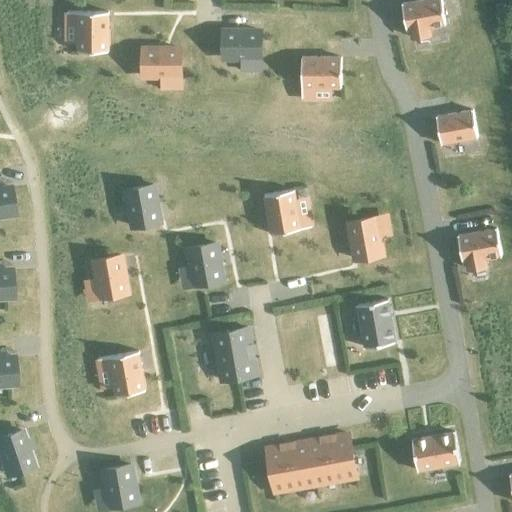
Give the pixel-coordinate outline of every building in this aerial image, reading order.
[(446,23),(441,0),(417,0),(402,3),(407,30),(410,29),(411,36),(431,32),(430,26),(446,23)] [(109,51),(109,11),(68,11),(68,20),(78,20),(78,51),(109,51)] [(264,57),(264,30),(224,30),(224,57),(264,57)] [(184,75),(184,48),(144,48),(144,75),(184,75)] [(342,89),(342,59),(302,59),(302,98),(311,98),(311,89),(342,89)] [(478,136),(473,109),(436,116),(441,143),(478,136)] [(160,221),(154,184),(127,189),(133,225),(160,221)] [(10,186),(0,187),(0,215),(13,213),(10,186)] [(300,222),(295,191),(265,197),(272,236),(312,229),(311,220),(300,222)] [(382,253),(376,216),(349,221),(356,258),(382,253)] [(502,257),(497,230),(458,237),(463,264),(467,264),(468,270),(488,266),(487,260),(502,257)] [(223,279),(216,240),(189,245),(196,284),(223,279)] [(128,291),(121,255),(94,260),(101,296),(128,291)] [(10,269),(0,269),(0,296),(12,296),(10,269)] [(396,341),(388,298),(357,304),(365,347),(396,341)] [(257,373),(248,327),(214,333),(222,379),(257,373)] [(143,390),(136,351),(96,358),(97,367),(108,365),(113,395),(143,390)] [(13,356),(0,357),(0,384),(15,383),(13,356)] [(21,430),(0,436),(0,452),(7,473),(33,464),(21,430)] [(461,462),(455,431),(412,439),(418,469),(461,462)] [(356,478),(348,434),(327,438),(335,481),(356,478)] [(335,481),(327,438),(307,441),(315,485),(335,481)] [(315,485),(307,441),(287,445),(295,489),(315,485)] [(295,489),(287,445),(267,449),(275,492),(295,489)] [(138,500),(131,464),(104,469),(111,505),(138,500)]
